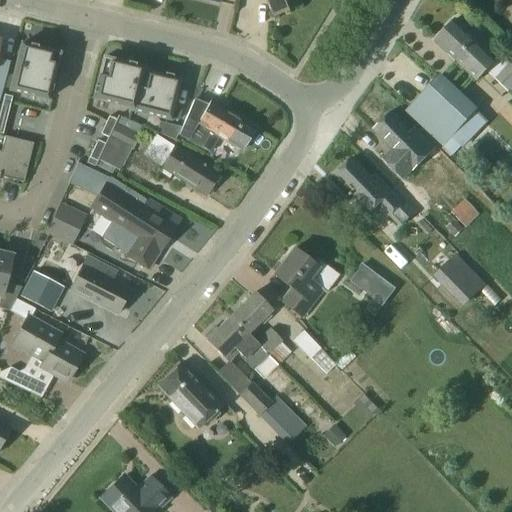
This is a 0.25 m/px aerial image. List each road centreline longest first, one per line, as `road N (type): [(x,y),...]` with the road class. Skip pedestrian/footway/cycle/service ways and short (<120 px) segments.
road 1 (residential): [(9,511),(318,121)]
road 2 (tertiary): [(318,121),(285,84),(220,49),(88,14)]
road 3 (residential): [(0,211),(22,215),(54,154),(88,14)]
road 4 (tertiary): [(318,121),(391,0)]
